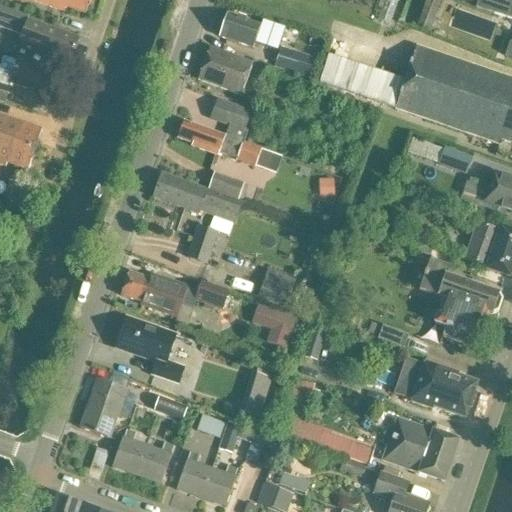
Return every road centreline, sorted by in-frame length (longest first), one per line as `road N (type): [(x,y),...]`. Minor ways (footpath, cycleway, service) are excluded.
road 1 (residential): [(38,476),(203,0)]
road 2 (tertiary): [(454,511),(511,345)]
